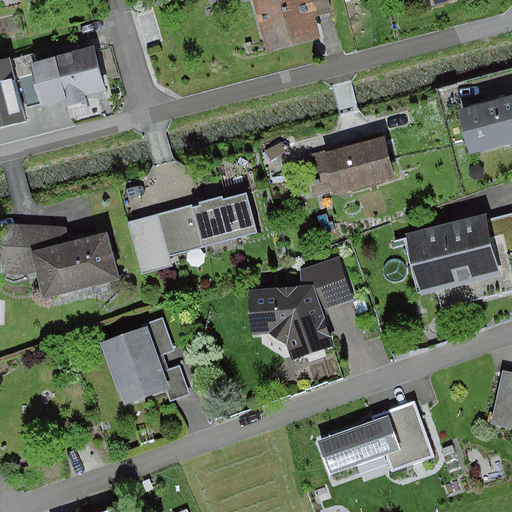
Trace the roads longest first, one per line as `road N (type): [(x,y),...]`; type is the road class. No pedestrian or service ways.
road 1 (residential): [(0,151),(511,20)]
road 2 (residential): [(511,333),(17,511)]
